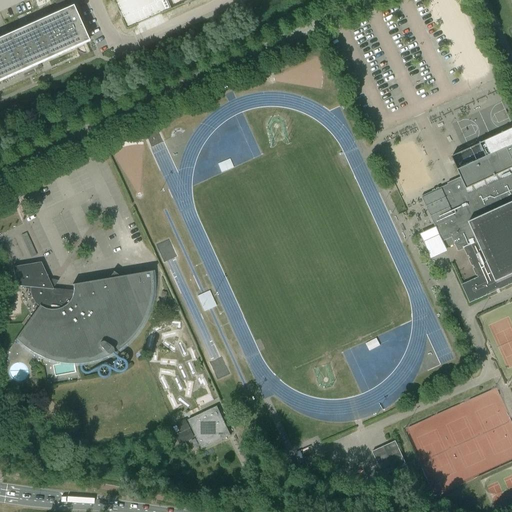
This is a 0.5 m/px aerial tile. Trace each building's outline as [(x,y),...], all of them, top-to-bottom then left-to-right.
[(128,0),(136,18),(176,0),(128,0)] [(0,37),(0,80),(47,60),(74,48),(85,43),(88,42),(80,23),(72,6),(56,14),(29,25),(21,29),(8,34),(5,36),(1,37),(0,37)] [(448,185),(421,197),(437,231),(434,232),(434,231),(431,233),(429,232),(427,232),(425,233),(424,235),(424,240),(424,244),(425,245),(426,248),(429,252),(433,255),(437,256),(441,254),(443,251),(443,246),(441,243),(447,240),(449,246),(454,244),(458,252),(465,249),(478,278),(461,285),(469,303),(482,298),(511,283),(511,129),(479,144),(485,158),(457,171),(463,182),(451,187),(449,188),(448,185)] [(42,358),(59,360),(63,360),(64,363),(73,362),(84,360),(86,363),(104,353),(108,356),(118,351),(126,344),(134,335),(140,326),(146,316),(149,306),(151,295),(152,284),(151,272),(153,272),(153,271),(119,277),(112,272),(107,279),(72,285),(72,286),(72,285),(73,291),(52,289),(58,281),(57,281),(56,282),(52,282),(48,282),(48,280),(40,263),(12,267),(15,286),(30,287),(30,293),(32,298),(35,303),(38,306),(14,341),(17,337),(25,342),(23,346),(43,354),(42,358)] [(217,406),(188,420),(201,449),(230,436),(217,406)] [(187,421),(175,425),(178,434),(176,435),(179,443),(193,438),(187,421)] [(395,441),(372,452),(383,475),(406,465),(395,441)] [(299,451),(280,460),(286,473),(305,464),(302,458),(299,451)]
